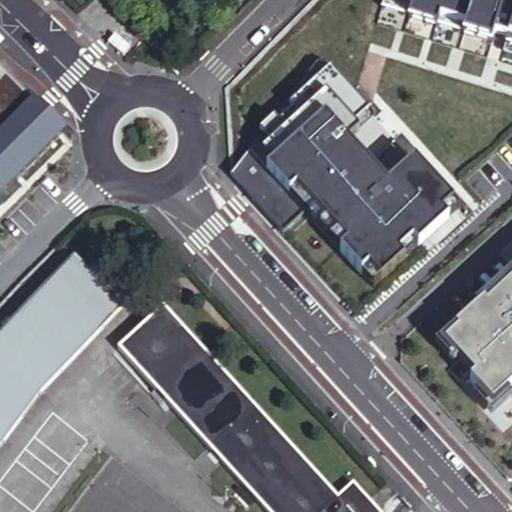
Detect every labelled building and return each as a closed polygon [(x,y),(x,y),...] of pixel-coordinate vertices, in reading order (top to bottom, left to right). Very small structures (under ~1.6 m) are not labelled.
[(511,43),(511,0),(380,0),(379,3),(490,37),(492,30),(506,35),(504,41),(511,43)] [(248,195),(280,230),(310,202),(344,240),(337,247),(359,271),(366,264),(378,277),(402,256),(396,249),(410,237),(416,243),(446,216),(440,209),(451,199),(413,157),(385,181),(345,137),(357,126),(351,120),(367,106),(328,64),(324,67),(316,58),(275,110),(256,126),(260,129),(235,161),(242,168),(246,173),(257,184),(248,195)] [(0,197),(64,132),(28,97),(0,69),(0,197)] [(498,122),(511,125),(511,79),(510,79),(498,122)] [(0,443),(11,429),(120,306),(74,257),(0,339),(0,443)] [(511,271),(435,341),(487,398),(511,375),(511,271)] [(116,348),(267,511),(379,511),(352,483),(337,497),(161,307),(116,348)]
